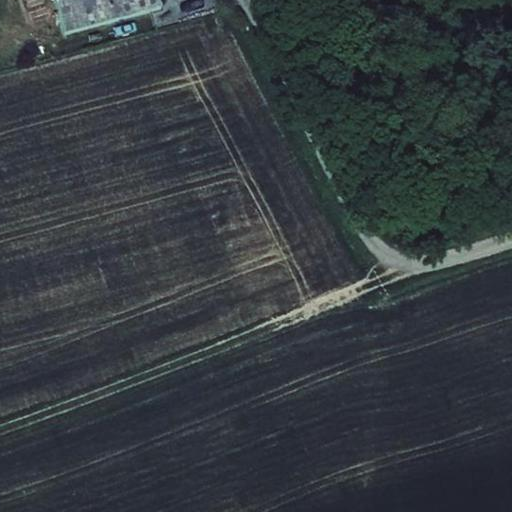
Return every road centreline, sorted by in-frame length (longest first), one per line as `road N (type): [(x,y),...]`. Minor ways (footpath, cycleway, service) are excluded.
road 1 (track): [(0,424),(419,259)]
road 2 (track): [(511,238),(453,258),(399,253),(348,194),(249,0)]
